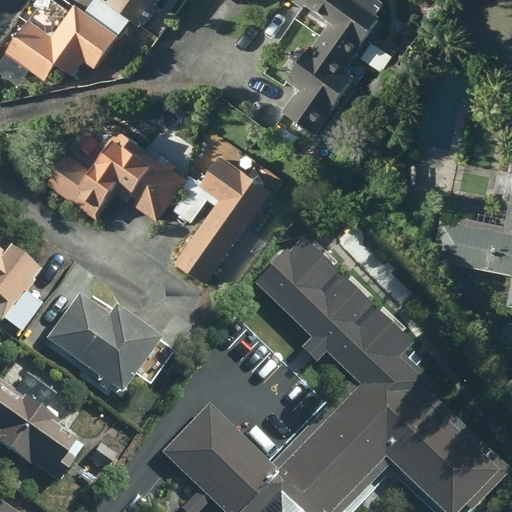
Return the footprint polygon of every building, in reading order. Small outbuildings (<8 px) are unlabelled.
[(97,77),(105,66),(84,18),(58,0),(39,0),(3,52),(48,83),(56,72),(71,82),(82,66),(97,77)] [(98,0),(96,0),(84,18),(105,66),(131,84),(159,44),(141,31),(162,0),(113,0),(108,7),(98,0)] [(302,0),(325,16),(315,31),(363,64),(404,6),(395,0),(302,0)] [(310,138),(363,64),(315,31),(282,76),(296,86),(276,114),(310,138)] [(99,217),(113,197),(148,221),(178,176),(111,131),(89,162),(63,144),(46,168),(75,188),(69,197),(99,217)] [(219,196),(171,261),(203,284),(270,194),(218,156),(199,181),(219,196)] [(9,232),(0,225),(0,328),(16,341),(43,305),(24,291),(38,272),(1,244),(9,232)] [(511,240),(441,226),(433,267),(510,283),(504,311),(511,312),(511,240)] [(268,243),(255,233),(237,257),(250,267),(268,243)] [(334,511),(379,467),(423,511),(467,511),(504,476),(423,396),(429,390),(397,357),(410,344),(298,234),(249,283),(349,382),(269,463),(208,403),(157,455),(214,511),(334,511)] [(78,300),(43,346),(122,406),(166,348),(119,313),(110,325),(78,300)] [(511,326),(499,323),(491,359),(511,363),(511,326)] [(10,389),(0,382),(0,449),(54,486),(79,449),(49,428),(59,413),(47,404),(55,392),(23,371),(10,389)]
